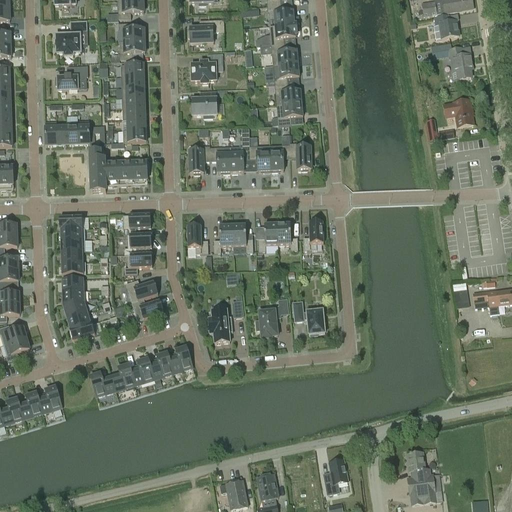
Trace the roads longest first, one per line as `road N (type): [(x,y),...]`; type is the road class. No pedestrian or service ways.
road 1 (residential): [(187,329),(201,369),(346,355),(337,199)]
road 2 (unclassified): [(34,511),(368,433)]
road 3 (residential): [(35,210),(29,0)]
road 4 (residential): [(162,0),(169,205)]
road 5 (residential): [(337,199),(319,0)]
road 6 (tertiary): [(511,181),(483,0)]
road 7 (residential): [(337,199),(511,195)]
road 8 (residential): [(169,205),(337,199)]
road 9 (residential): [(54,369),(38,319),(35,210)]
road 10 (unclassified): [(368,433),(511,399)]
road 11 (residential): [(54,369),(187,329)]
road 12 (residential): [(35,210),(169,205)]
road 13 (residential): [(169,205),(171,277),(187,329)]
